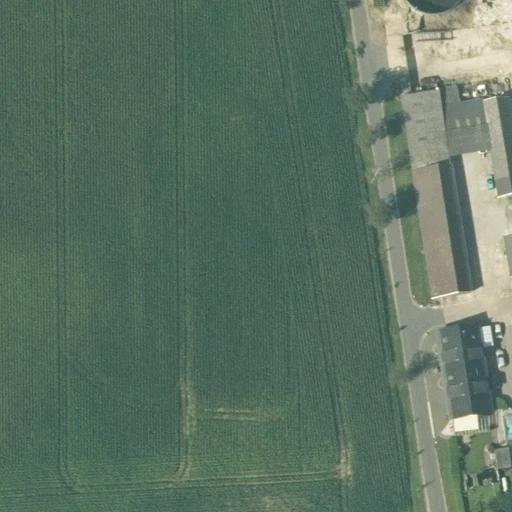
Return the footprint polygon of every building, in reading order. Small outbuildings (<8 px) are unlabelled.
[(462,0),(407,0),(413,8),(423,15),(436,17),(448,14),(458,7),(462,0)] [(437,93),(400,98),(412,173),(449,167),(447,159),(440,110),(437,93)] [(511,138),(506,100),(482,103),(490,152),(497,200),(511,197),(511,138)] [(482,103),(440,110),(447,159),(490,152),(482,103)] [(449,167),(412,173),(432,301),(469,295),(449,167)] [(474,331),(437,335),(450,420),(488,416),(474,331)]
